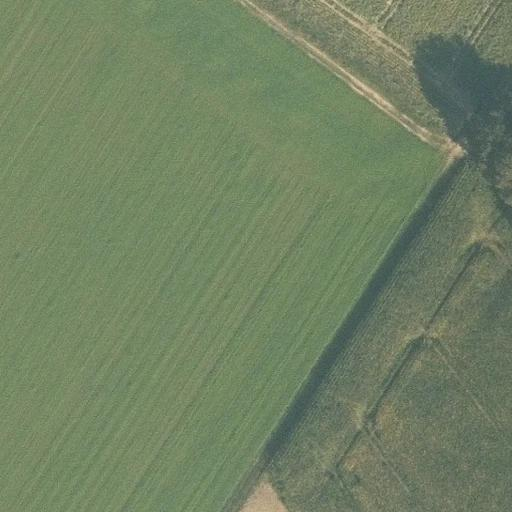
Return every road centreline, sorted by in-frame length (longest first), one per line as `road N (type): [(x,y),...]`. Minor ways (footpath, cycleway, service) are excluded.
road 1 (track): [(236,511),(511,101)]
road 2 (track): [(247,0),(467,162)]
